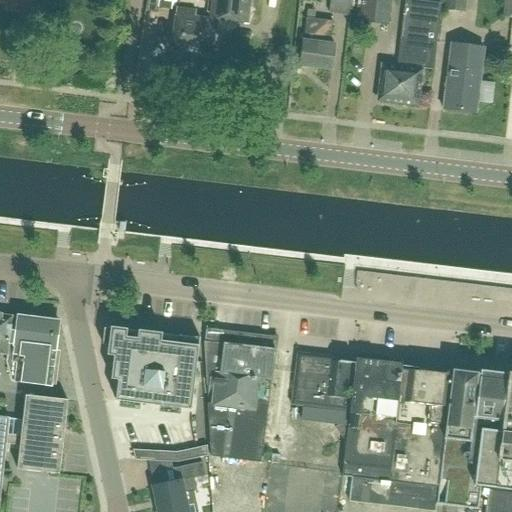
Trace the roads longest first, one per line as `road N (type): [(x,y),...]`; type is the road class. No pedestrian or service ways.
road 1 (tertiary): [(511,178),(0,118)]
road 2 (unclassified): [(511,330),(72,279)]
road 3 (unclassified): [(115,511),(72,279)]
